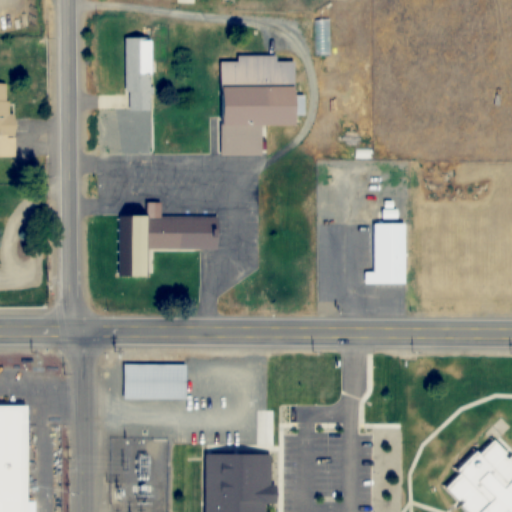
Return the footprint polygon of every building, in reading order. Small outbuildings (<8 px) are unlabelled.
[(151,110),(152,37),(126,37),(125,109),(151,110)] [(221,155),(262,155),(262,125),(296,125),(297,61),(277,61),(277,55),(239,55),(239,61),(222,61),(221,155)] [(0,155),(15,156),(16,114),(8,113),(8,84),(0,83),(0,135),(0,143),(0,155)] [(149,215),(119,215),(119,277),(149,277),(149,215)] [(218,249),(218,216),(154,216),(154,249),(218,249)] [(406,284),(405,223),(371,224),(372,272),(364,272),(364,285),(406,284)] [(186,399),(186,365),(123,364),(123,399),(186,399)] [(248,368),(196,368),(196,390),(248,390),(248,368)] [(314,368),(282,368),(283,395),(314,395),(314,368)] [(0,405),(0,511),(30,511),(29,405),(0,405)] [(511,511),(511,455),(494,438),(446,486),(472,511),(511,511)]
